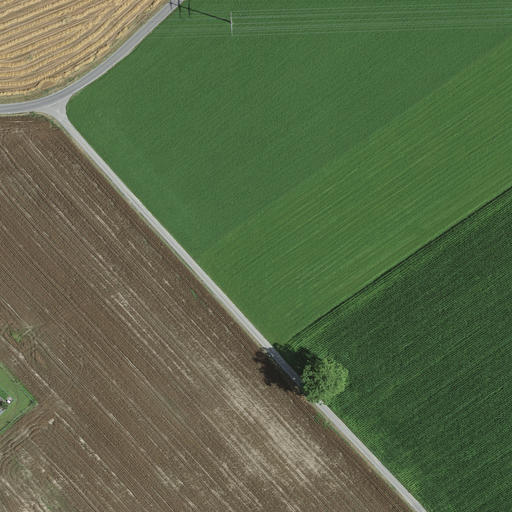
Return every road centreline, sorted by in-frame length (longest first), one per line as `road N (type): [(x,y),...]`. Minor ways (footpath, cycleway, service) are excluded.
road 1 (track): [(420,511),(44,102)]
road 2 (unclassified): [(0,109),(44,102),(79,84),(177,0)]
